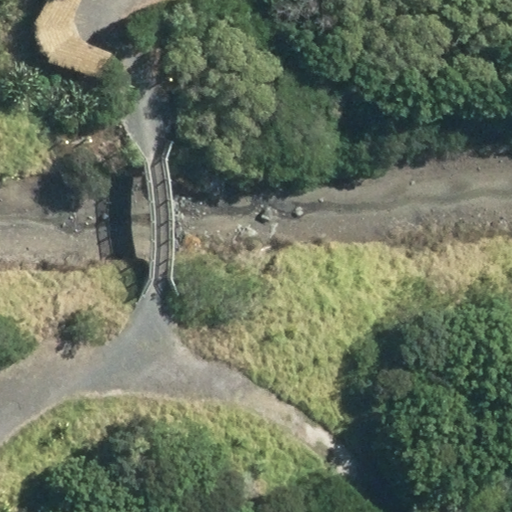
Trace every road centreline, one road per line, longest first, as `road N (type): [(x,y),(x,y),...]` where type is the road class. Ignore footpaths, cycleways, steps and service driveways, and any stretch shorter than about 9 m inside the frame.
road 1 (track): [(373,511),(320,439),(274,406),(221,384),(151,378),(58,387),(0,422)]
road 2 (track): [(151,378),(143,119),(112,9)]
